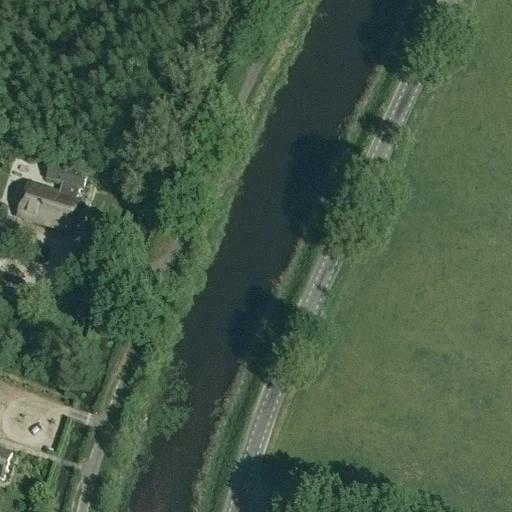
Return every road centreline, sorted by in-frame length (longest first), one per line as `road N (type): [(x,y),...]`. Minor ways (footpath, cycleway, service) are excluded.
road 1 (tertiary): [(234,511),(304,320),(450,0)]
road 2 (unclassified): [(81,511),(164,273),(287,0)]
